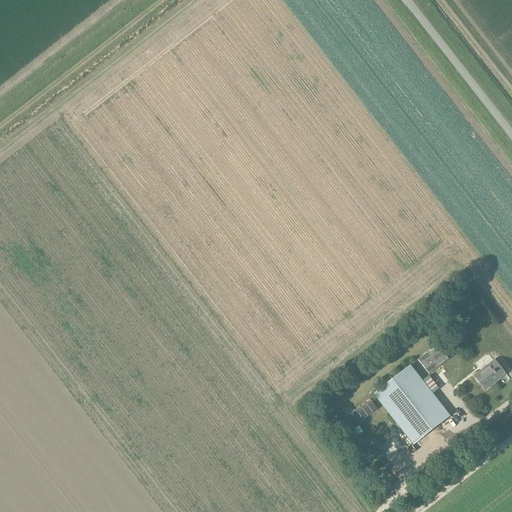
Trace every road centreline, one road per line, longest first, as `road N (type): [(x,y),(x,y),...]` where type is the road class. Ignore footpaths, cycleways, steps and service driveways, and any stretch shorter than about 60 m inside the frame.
road 1 (track): [(0,124),(160,0)]
road 2 (unclassified): [(511,135),(406,0)]
